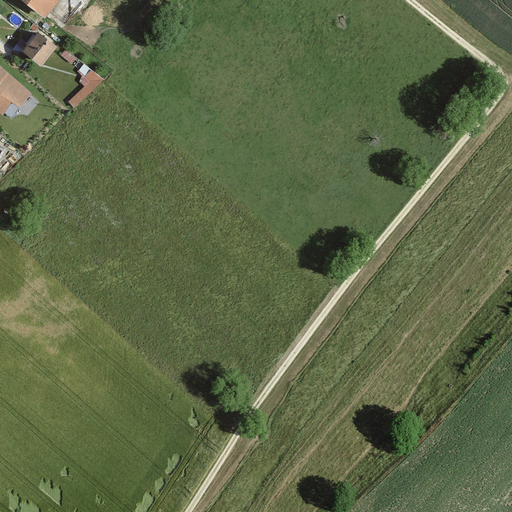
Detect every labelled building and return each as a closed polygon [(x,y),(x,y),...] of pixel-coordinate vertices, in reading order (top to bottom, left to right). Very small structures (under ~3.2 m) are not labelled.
[(25,0),(48,18),(61,0),(25,0)] [(59,44),(34,24),(30,28),(36,33),(24,48),(43,63),(59,44)] [(78,59),(66,50),(61,57),(73,65),(78,59)] [(36,92),(0,62),(0,108),(4,112),(14,100),(23,107),(36,92)] [(76,107),(102,80),(91,71),(85,65),(78,72),(83,76),(80,83),(84,87),(70,102),(76,107)]
